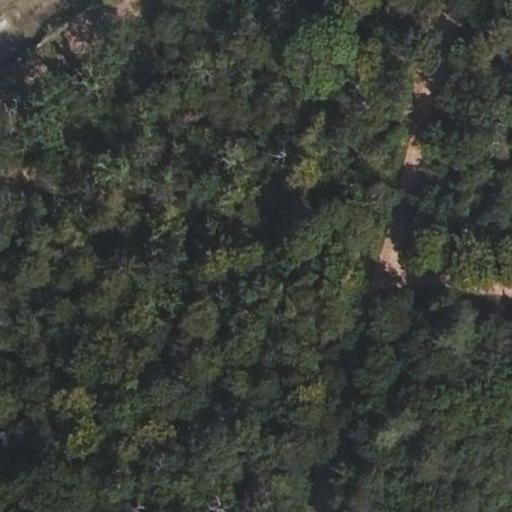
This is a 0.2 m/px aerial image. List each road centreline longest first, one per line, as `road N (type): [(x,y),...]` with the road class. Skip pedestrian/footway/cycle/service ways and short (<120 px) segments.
road 1 (track): [(0,178),(387,259)]
road 2 (unknown): [(387,259),(317,511)]
road 3 (track): [(0,106),(143,0)]
road 4 (track): [(423,107),(387,259)]
road 5 (unknown): [(387,259),(511,288)]
